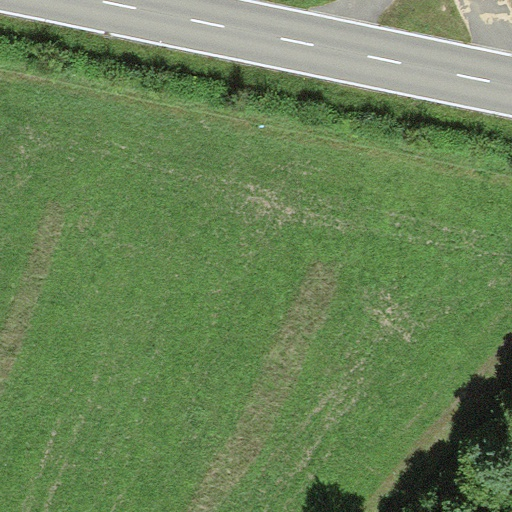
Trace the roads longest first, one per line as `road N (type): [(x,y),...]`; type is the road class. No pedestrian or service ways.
road 1 (secondary): [(54,0),(511,90)]
road 2 (track): [(511,342),(365,511)]
